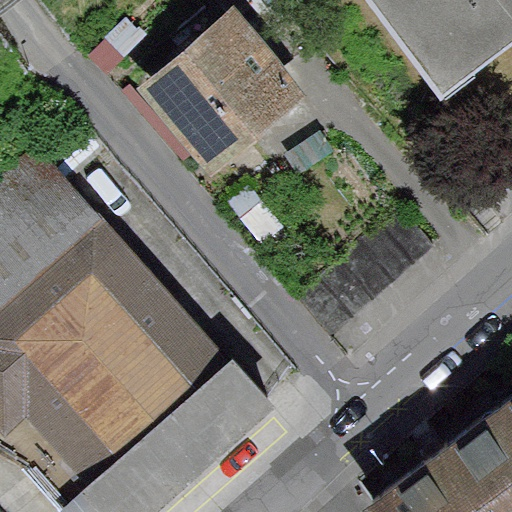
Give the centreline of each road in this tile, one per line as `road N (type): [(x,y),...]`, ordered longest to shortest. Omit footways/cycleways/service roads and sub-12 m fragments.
road 1 (residential): [(4,0),(363,414)]
road 2 (residential): [(511,278),(363,414)]
road 3 (residential): [(363,414),(265,511)]
